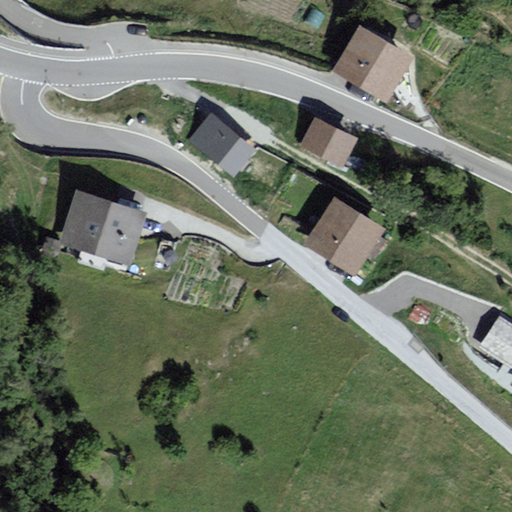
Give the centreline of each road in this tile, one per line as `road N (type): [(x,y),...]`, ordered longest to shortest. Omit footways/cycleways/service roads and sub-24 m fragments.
road 1 (unclassified): [(25,67),(23,102),(41,125),(157,151),(185,167),(511,441)]
road 2 (tertiary): [(123,69),(179,64),(262,78),(356,110),(511,181)]
road 3 (residential): [(0,3),(19,19),(90,36),(123,69)]
